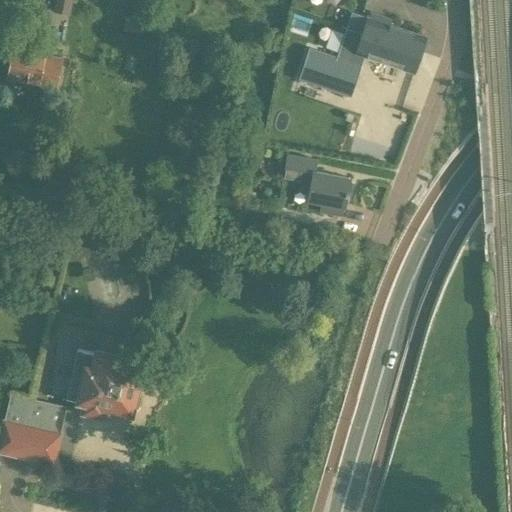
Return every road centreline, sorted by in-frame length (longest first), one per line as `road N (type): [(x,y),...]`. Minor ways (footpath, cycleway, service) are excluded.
road 1 (secondary): [(339,511),(421,258),(474,170),(511,128)]
road 2 (residential): [(453,0),(448,62),(381,236)]
